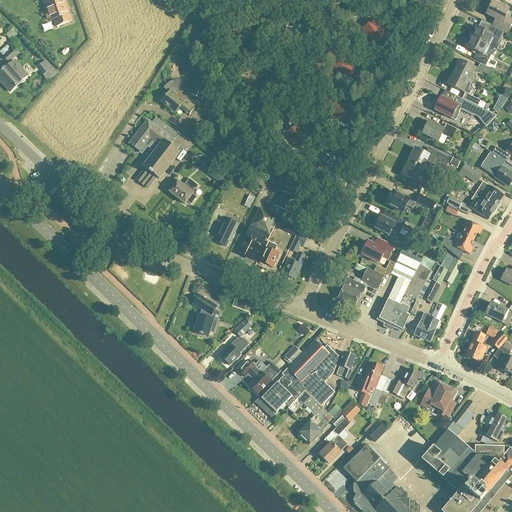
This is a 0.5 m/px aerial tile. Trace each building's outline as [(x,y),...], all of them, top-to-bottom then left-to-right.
[(2,0),(0,3),(0,4),(9,12),(18,0),(2,0)] [(43,0),(50,21),(54,20),(57,27),(71,22),(63,0),(43,0)] [(507,34),(511,23),(511,19),(506,17),(510,10),(493,1),(487,14),(496,19),(492,26),(507,34)] [(370,31),(366,34),(374,45),(386,36),(374,20),(367,26),(370,31)] [(295,24),(291,40),(301,43),(305,27),(295,24)] [(252,29),(235,26),(234,36),(250,39),(250,36),(255,36),(255,33),(251,32),(252,29)] [(471,37),(497,50),(499,47),(498,43),(503,32),(490,26),(487,32),(476,27),(476,28),(474,27),(472,28),(470,33),(470,35),(472,36),(471,37)] [(491,54),(492,54),(497,51),(497,50),(471,37),(470,38),(469,37),(467,38),(465,43),(465,45),(467,46),(466,47),(477,53),(474,58),(486,64),(491,54)] [(9,63),(19,54),(14,47),(3,57),(9,63)] [(342,57),(335,64),(339,68),(335,71),(345,81),(356,71),(342,57)] [(28,76),(15,61),(9,66),(8,65),(0,71),(0,80),(10,92),(22,82),(22,81),(28,76)] [(45,61),(39,66),(43,70),(49,65),(45,61)] [(453,72),(469,81),(475,69),(459,61),(453,72)] [(490,76),(493,70),(481,64),(478,70),(490,76)] [(467,86),(469,81),(453,72),(447,84),(466,94),(470,87),(467,86)] [(210,82),(199,76),(191,95),(202,100),(210,82)] [(262,87),(257,94),(267,100),(277,84),(268,78),(263,87),(262,87)] [(197,107),(181,95),(188,86),(187,85),(185,84),(184,83),(183,83),(181,82),(180,82),(178,82),(177,82),(175,82),(174,82),(172,83),(171,84),(170,84),(168,85),(167,86),(166,87),(165,88),(167,90),(167,91),(169,93),(167,96),(164,93),(160,100),(162,102),(162,103),(176,113),(180,108),(190,116),(197,107)] [(478,107),(481,101),(468,95),(465,101),(478,107)] [(473,116),(478,118),(482,110),(455,97),(452,103),(441,97),(434,110),(455,121),(457,120),(459,115),(459,113),(455,111),(457,108),(473,116)] [(338,111),(335,115),(346,122),(353,111),(337,101),(332,108),(338,111)] [(159,180),(180,153),(183,149),(174,141),(178,135),(157,119),(152,124),(148,121),(129,145),(142,154),(147,147),(154,153),(143,167),(145,169),(137,180),(141,183),(140,183),(144,186),(145,186),(148,189),(157,178),(159,180)] [(452,140),(457,129),(446,124),(444,129),(428,122),(422,134),(438,142),(442,135),(452,140)] [(294,136),(290,139),(298,149),(309,141),(297,126),(290,130),(294,136)] [(507,163),(511,157),(511,145),(505,154),(496,148),(492,154),(507,163)] [(408,162),(423,169),(426,163),(434,167),(436,162),(446,167),(450,159),(429,148),(426,154),(415,148),(408,162)] [(509,188),(511,184),(511,174),(502,168),(501,170),(496,167),(500,160),(491,154),(487,159),(492,162),(487,170),(492,173),(497,176),(495,179),(509,188)] [(204,155),(192,157),(192,164),(205,162),(204,155)] [(417,182),(420,175),(424,177),(427,171),(423,169),(408,162),(401,175),(413,181),(410,186),(421,192),(424,186),(417,182)] [(476,180),(479,175),(465,165),(463,168),(469,171),(467,174),(476,180)] [(175,179),(170,185),(173,187),(169,192),(185,205),(187,202),(191,204),(196,197),(193,195),(193,194),(193,193),(198,186),(189,179),(184,186),(175,179)] [(483,200),(493,207),(497,209),(501,204),(501,202),(500,201),(504,196),(483,183),(475,195),(483,200)] [(449,195),(455,198),(460,189),(453,186),(449,195)] [(300,200),(282,191),(274,206),(282,210),(293,215),(300,200)] [(387,205),(403,213),(407,205),(413,208),(415,204),(409,200),(410,198),(403,194),(402,197),(393,192),(387,205)] [(487,220),(491,215),(492,216),(494,214),(497,209),(493,207),(483,200),(475,195),(467,207),(487,220)] [(435,204),(419,196),(416,202),(432,210),(435,204)] [(459,210),(462,203),(450,197),(446,204),(449,205),(445,212),(456,217),(459,210)] [(239,254),(252,260),(260,243),(264,245),(268,236),(269,234),(278,217),(261,209),(252,226),(253,226),(252,228),(251,228),(247,236),(248,237),(247,239),(239,254)] [(405,222),(394,217),(385,212),(382,217),(381,216),(375,229),(389,236),(392,230),(399,234),(405,222)] [(300,227),(287,216),(282,228),(296,236),(300,227)] [(218,236),(216,242),(225,247),(228,241),(230,242),(233,235),(238,224),(224,217),(215,235),(218,236)] [(462,235),(473,241),(477,234),(479,235),(482,229),(465,220),(462,227),(466,229),(462,235)] [(422,230),(406,222),(402,230),(418,238),(418,237),(422,239),(423,236),(425,237),(427,233),(422,231),(422,230)] [(302,230),(299,235),(308,240),(311,236),(302,230)] [(470,247),(473,241),(462,235),(459,242),(455,240),(452,246),(469,255),(473,248),(470,247)] [(298,236),(290,250),(297,253),(299,248),(299,249),(300,248),(299,248),(301,245),(303,246),(306,240),(298,236)] [(448,250),(450,245),(452,242),(445,239),(442,245),(448,250)] [(379,264),(383,258),(388,260),(394,248),(378,240),(375,246),(368,242),(364,249),(362,249),(359,256),(362,257),(363,256),(379,264)] [(278,246),(272,244),(269,242),(260,262),(261,262),(260,263),(266,266),(267,265),(272,267),(279,254),(275,252),(278,246)] [(431,271),(419,265),(421,261),(402,252),(392,275),(399,278),(379,319),(381,320),(391,300),(398,303),(405,307),(412,310),(419,296),(423,287),(431,271)] [(282,274),(284,275),(284,277),(289,279),(290,278),(295,280),(306,256),(300,253),(296,261),(290,258),(289,260),(282,274)] [(447,255),(441,267),(450,272),(456,260),(447,255)] [(440,286),(448,271),(434,265),(435,264),(424,257),(422,261),(421,261),(419,265),(431,271),(423,287),(419,296),(432,303),(441,286),(440,286)] [(378,289),(384,277),(368,270),(365,275),(362,282),(378,289)] [(511,270),(511,272),(507,270),(501,280),(511,285),(511,270)] [(360,294),(362,295),(366,287),(346,278),(343,286),(344,287),(338,300),(354,308),(360,294)] [(214,320),(216,313),(214,312),(217,307),(200,295),(194,304),(205,311),(203,316),(200,315),(194,332),(208,337),(210,331),(214,333),(218,321),(214,320)] [(381,320),(388,324),(398,303),(391,300),(381,320)] [(388,324),(395,327),(405,307),(398,303),(388,324)] [(485,316),(502,324),(506,316),(511,318),(511,315),(511,306),(510,310),(508,311),(491,303),(485,316)] [(442,319),(448,307),(444,305),(438,317),(442,319)] [(402,331),(412,310),(405,307),(395,327),(402,331)] [(430,343),(436,330),(435,330),(436,329),(437,329),(440,324),(438,323),(439,321),(429,317),(429,316),(426,315),(424,315),(420,324),(419,323),(414,335),(430,343)] [(236,330),(241,335),(242,336),(252,325),(246,319),(236,330)] [(492,328),(488,335),(496,339),(499,331),(492,328)] [(479,362),(486,347),(481,345),(485,336),(477,332),(469,348),(471,349),(467,356),(479,362)] [(501,332),(492,343),(499,349),(508,338),(501,332)] [(222,357),(223,358),(222,359),(226,362),(227,362),(231,365),(236,359),(238,361),(243,355),(240,353),(249,343),(244,339),(242,341),(239,337),(234,342),(235,343),(231,347),(230,346),(227,350),(228,351),(222,357)] [(321,407),(335,392),(325,383),(333,374),(339,358),(327,346),(324,349),(315,341),(288,370),(283,375),(284,376),(262,399),(277,413),(285,404),(289,408),(296,401),(304,392),(321,407)] [(503,348),(511,352),(511,349),(511,345),(506,342),(503,348)] [(292,365),(302,354),(294,347),(285,358),(292,365)] [(510,375),(511,369),(511,358),(509,357),(511,352),(501,347),(493,357),(501,362),(498,369),(510,375)] [(351,371),(356,357),(344,352),(338,366),(340,367),(337,375),(348,380),(351,371)] [(261,373),(260,373),(255,368),(255,367),(248,361),(239,371),(246,378),(248,374),(254,380),(249,386),(250,387),(250,389),(252,391),(254,391),(259,395),(271,382),(282,372),(272,363),(262,374),(261,373)] [(376,407),(378,402),(383,391),(377,389),(381,377),(380,376),(380,375),(383,368),(371,363),(365,378),(362,376),(356,391),(363,393),(368,396),(369,393),(372,394),(368,403),(376,407)] [(413,389),(420,376),(408,370),(401,383),(395,380),(390,391),(404,399),(410,388),(413,389)] [(347,389),(349,383),(342,380),(340,386),(347,389)] [(454,393),(441,386),(437,394),(429,390),(422,405),(430,410),(432,406),(444,412),(442,416),(449,419),(456,404),(450,401),(454,393)] [(383,391),(378,402),(384,404),(389,393),(383,391)] [(328,414),(321,407),(304,392),(296,401),(301,406),(304,404),(313,413),(312,414),(315,417),(311,421),(310,420),(297,433),(303,439),(328,414)] [(448,430),(458,438),(474,416),(470,413),(476,405),(470,401),(448,430)] [(349,420),(352,417),(359,410),(353,404),(346,412),(343,415),(349,420)] [(500,442),(510,421),(495,413),(485,435),(500,442)] [(328,424),(333,418),(328,414),(303,439),(310,446),(323,432),(327,428),(327,427),(329,425),(328,424)] [(341,414),(332,423),(336,427),(344,418),(341,414)] [(338,436),(350,423),(345,418),(333,431),(338,436)] [(366,434),(375,442),(386,431),(378,422),(366,434)] [(442,511),(471,511),(505,473),(495,465),(498,461),(494,458),(476,457),(448,432),(423,462),(456,490),(455,491),(459,493),(443,511),(442,511)] [(341,451),(347,445),(338,436),(332,442),(331,442),(319,454),(329,464),(341,452),(341,451)] [(367,446),(343,470),(357,483),(354,486),(354,493),(357,495),(360,492),(364,495),(368,491),(383,476),(390,469),(380,460),(381,459),(367,446)] [(511,449),(510,447),(498,461),(495,465),(505,473),(507,475),(511,469),(511,449)] [(391,450),(382,459),(395,473),(404,464),(391,450)] [(354,498),(354,504),(362,511),(420,511),(420,506),(415,501),(410,501),(410,499),(408,499),(408,494),(402,488),(398,488),(397,489),(388,481),(383,476),(368,491),(364,495),(360,492),(357,495),(354,498)]
